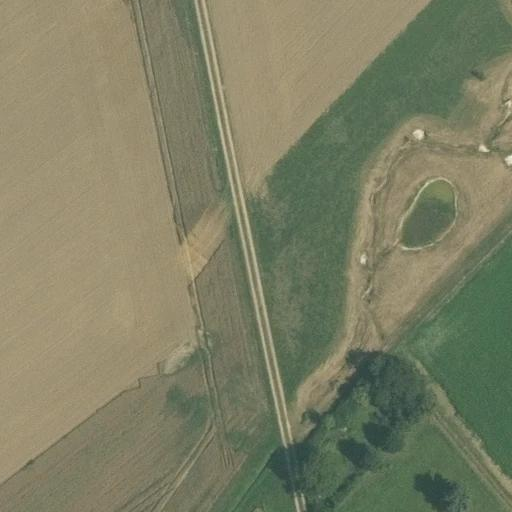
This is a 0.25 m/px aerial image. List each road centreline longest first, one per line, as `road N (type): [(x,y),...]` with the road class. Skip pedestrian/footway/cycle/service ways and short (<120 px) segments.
road 1 (track): [(302,511),(203,0)]
road 2 (track): [(250,511),(289,456),(511,218)]
